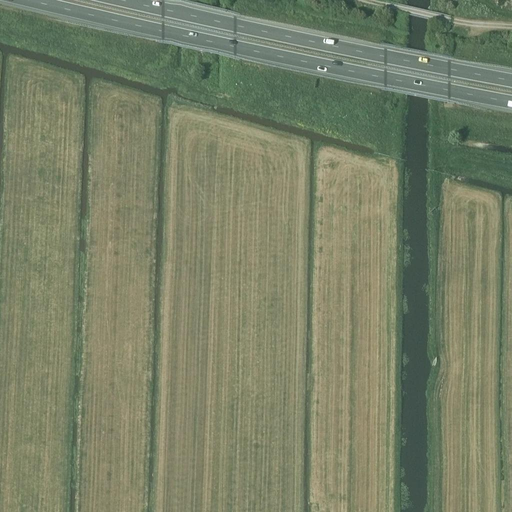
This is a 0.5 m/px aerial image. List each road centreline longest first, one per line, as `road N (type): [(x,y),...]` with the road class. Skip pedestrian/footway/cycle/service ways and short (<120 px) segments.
road 1 (trunk): [(24,0),(511,102)]
road 2 (trunk): [(511,81),(121,0)]
